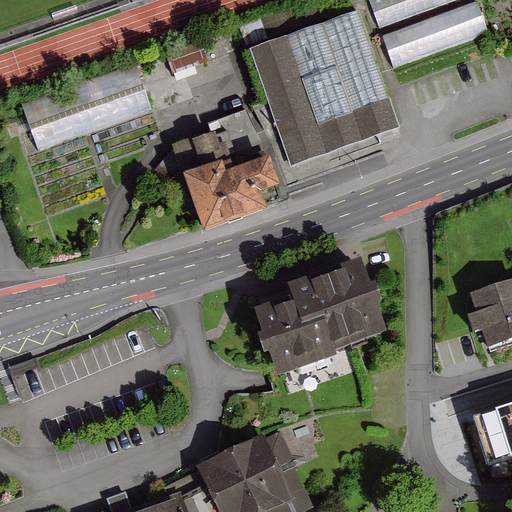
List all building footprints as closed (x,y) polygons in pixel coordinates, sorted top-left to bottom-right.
[(461,0),(375,0),(367,3),(377,30),(461,0)] [(484,37),(474,10),(380,44),(390,71),(484,37)] [(354,23),(317,36),(349,122),(386,109),(354,23)] [(317,36),(280,50),(312,136),(349,122),(317,36)] [(206,65),(201,49),(170,57),(174,74),(206,65)] [(280,50),(245,62),(262,108),(299,169),(394,135),(386,109),(349,122),(312,136),(280,50)] [(133,68),(20,107),(36,152),(149,113),(133,68)] [(184,177),(201,228),(266,207),(261,194),(280,187),(270,158),(231,171),(219,133),(192,142),(201,171),(184,177)] [(296,299),(259,312),(281,377),(341,356),(338,347),(387,331),(363,263),(292,288),(296,299)] [(485,318),(494,344),(511,337),(511,278),(476,291),(481,305),(472,308),(476,321),(485,318)] [(14,370),(21,401),(43,396),(36,365),(14,370)] [(511,408),(477,420),(492,465),(511,457),(511,408)] [(294,482),(271,434),(166,483),(172,496),(181,492),(188,511),(301,511),(315,506),(302,479),(294,482)] [(188,511),(181,492),(172,496),(134,508),(129,493),(112,499),(116,511),(188,511)]
